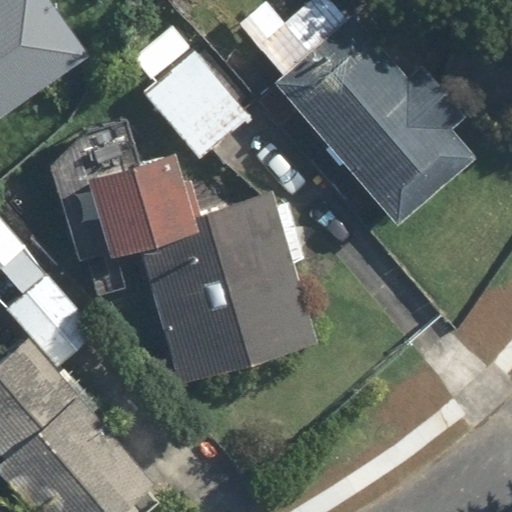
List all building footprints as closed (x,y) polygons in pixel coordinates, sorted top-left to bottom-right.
[(41,0),(0,0),(0,108),(79,56),(41,0)] [(177,0),(185,11),(200,0),(177,0)] [(355,4),(278,70),(402,215),(480,150),(456,122),(475,105),(430,52),(411,68),(355,4)] [(250,103),(178,14),(124,57),(196,147),(250,103)] [(181,143),(96,170),(123,244),(141,237),(191,375),(323,333),(298,255),(308,252),(284,176),(200,203),(181,143)] [(98,327),(0,216),(0,297),(57,362),(98,327)] [(0,350),(0,468),(36,511),(107,511),(144,482),(20,333),(0,350)]
